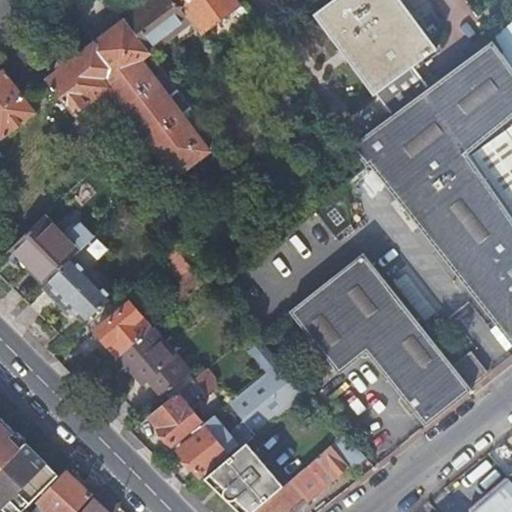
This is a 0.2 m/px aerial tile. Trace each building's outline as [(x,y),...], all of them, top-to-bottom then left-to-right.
[(151,54),(191,23),(173,0),(149,0),(145,3),(124,19),(126,21),(151,54)] [(201,36),(243,6),(238,0),(173,0),(191,23),(201,36)] [(340,0),(318,16),(375,98),(437,53),(399,0),(340,0)] [(176,178),(219,145),(151,54),(126,21),(111,32),(84,52),(80,47),(63,60),(60,63),(59,64),(59,65),(58,66),(57,67),(57,68),(57,70),(57,71),(58,72),(47,81),(73,116),(108,89),(176,178)] [(511,24),(492,39),(511,67),(511,24)] [(8,76),(30,59),(14,38),(0,49),(0,65),(4,71),(0,73),(0,138),(2,141),(37,114),(8,76)] [(511,348),(511,219),(467,154),(511,117),(511,70),(492,43),(351,147),(367,169),(370,166),(476,302),(511,348)] [(81,131),(83,129),(74,117),(72,119),(74,122),(71,124),(76,130),(78,128),(81,131)] [(511,128),(473,155),(511,212),(511,128)] [(91,171),(105,158),(88,135),(73,147),(91,171)] [(305,221),(326,203),(316,188),(293,207),(305,221)] [(63,237),(44,218),(11,250),(28,268),(45,285),(78,252),(93,237),(80,224),(63,237)] [(107,251),(93,237),(78,252),(45,285),(41,289),(52,300),(62,311),(66,307),(83,324),(111,300),(93,280),(97,276),(90,269),(107,251)] [(178,307),(204,285),(173,248),(158,260),(177,282),(181,288),(170,298),(178,307)] [(335,370),(406,309),(363,255),(289,313),(335,370)] [(141,283),(137,278),(127,286),(132,291),(141,283)] [(119,357),(151,330),(129,304),(96,333),(107,346),(118,359),(119,357)] [(440,353),(406,309),(335,370),(339,375),(367,353),(397,391),(440,353)] [(162,397),(191,373),(153,329),(151,330),(119,357),(142,384),(147,380),(154,389),(162,397)] [(275,362),(261,346),(251,354),(265,371),(275,362)] [(426,428),(471,392),(469,389),(452,368),(440,353),(397,391),(410,408),(426,428)] [(452,368),(469,389),(486,375),(470,355),(452,368)] [(197,438),(178,452),(188,465),(198,478),(225,455),(228,460),(247,445),(302,397),(275,366),(229,403),(243,420),(227,433),(214,417),(192,434),(197,438)] [(206,370),(177,394),(149,416),(161,431),(160,436),(166,443),(170,443),(172,445),(200,423),(190,410),(216,390),(215,381),(206,370)] [(0,506),(5,511),(24,511),(40,496),(59,476),(25,442),(21,447),(10,436),(14,432),(0,418),(0,506)] [(286,511),(303,497),(308,503),(348,469),(351,472),(358,466),(365,460),(344,436),(283,488),(254,511),(286,511)] [(254,511),(283,488),(247,445),(228,460),(205,480),(205,481),(209,478),(216,485),(223,493),(223,497),(225,501),(229,503),(233,502),(242,511),(254,511)] [(68,475),(45,500),(41,504),(48,511),(79,511),(91,499),(92,498),(80,486),(68,475)] [(511,511),(511,483),(508,479),(471,511),(511,511)] [(115,511),(120,508),(115,503),(100,489),(92,498),(91,499),(95,502),(86,511),(115,511)]
